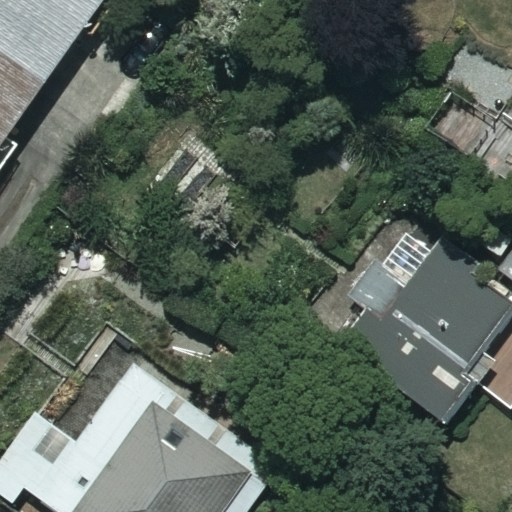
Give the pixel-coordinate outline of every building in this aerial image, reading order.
[(0,0),(0,50),(50,84),(105,0),(0,0)] [(0,160),(50,84),(0,50),(0,160)] [(511,103),(511,78),(471,50),(423,121),(475,157),(511,103)] [(511,342),(511,295),(409,221),(327,336),(452,426),(511,342)] [(246,511),(285,458),(139,354),(37,499),(55,511),(246,511)]
